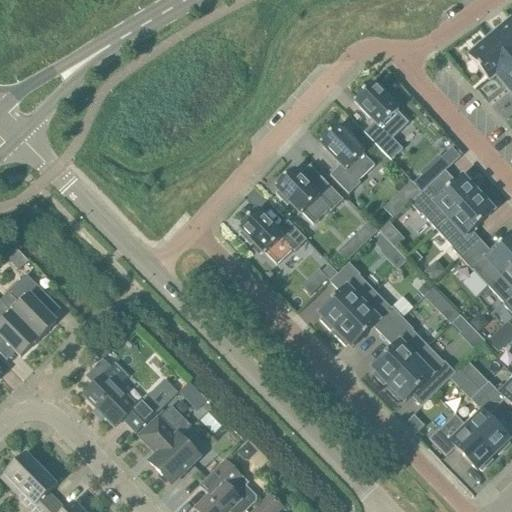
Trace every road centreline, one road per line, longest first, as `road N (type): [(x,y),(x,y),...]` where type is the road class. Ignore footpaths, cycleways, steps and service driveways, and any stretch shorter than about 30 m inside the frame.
road 1 (residential): [(467,511),(199,233)]
road 2 (residential): [(384,511),(156,281)]
road 3 (residential): [(199,233),(360,59),(406,59)]
road 4 (tertiary): [(8,132),(94,60),(192,0)]
road 5 (residential): [(156,281),(8,132)]
road 6 (residential): [(511,178),(406,59)]
road 7 (residential): [(36,408),(60,420),(145,511)]
